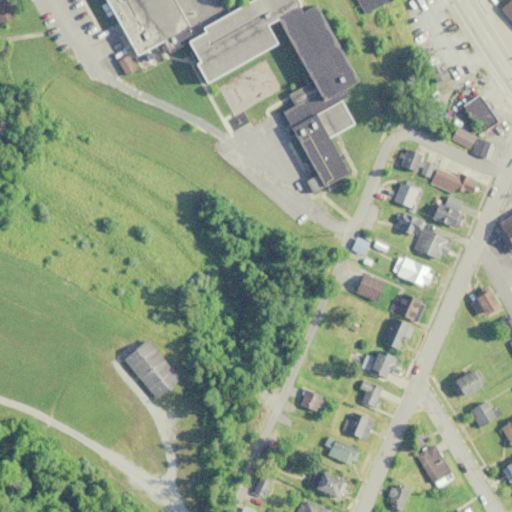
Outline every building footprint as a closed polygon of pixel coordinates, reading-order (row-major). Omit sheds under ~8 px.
[(0,0),(0,22),(18,11),(11,1),(10,0),(0,0)] [(104,0),(133,52),(168,33),(171,31),(221,4),(219,0),(104,0)] [(171,31),(198,80),(269,42),(259,22),(270,16),(311,92),(279,109),(319,183),(342,171),(322,135),(349,120),(335,94),(353,85),(308,2),(300,6),(292,10),(286,0),(228,0),(221,4),(171,31)] [(356,0),(384,0),(364,12),(356,0)] [(511,24),(496,7),(503,0),(511,0),(511,24)] [(452,103),(477,89),(499,126),(474,141),(452,103)] [(487,140),(452,129),(447,143),(483,155),(487,140)] [(414,172),(421,155),(402,148),(395,164),(414,172)] [(435,164),(473,181),(468,192),(456,187),(453,194),(427,183),(435,164)] [(389,200),(410,209),(418,190),(396,181),(389,200)] [(433,199),(425,215),(450,227),(460,206),(444,198),(442,203),(433,199)] [(490,223),(511,209),(511,250),(508,253),(490,223)] [(409,248),(437,261),(447,240),(419,227),(409,248)] [(387,271),(421,287),(428,271),(395,255),(387,271)] [(467,300),(479,318),(497,306),(485,288),(467,300)] [(410,322),(420,304),(397,292),(387,310),(410,322)] [(504,338),(511,333),(511,320),(509,315),(495,323),(504,338)] [(394,350),(406,325),(387,316),(375,341),(394,350)] [(117,358),(151,399),(176,379),(141,338),(117,358)] [(383,378),(391,357),(371,349),(368,357),(361,354),(356,367),(383,378)] [(480,383),(471,367),(445,381),(454,398),(480,383)] [(371,408),(379,387),(361,381),(353,401),(371,408)] [(317,395),(299,389),(294,404),(312,410),(317,395)] [(496,407),(485,408),(484,402),(468,405),(470,423),(497,419),(496,407)] [(369,421),(346,410),(337,429),(360,440),(369,421)] [(511,417),(495,427),(508,448),(511,446),(511,417)] [(353,454),(327,434),(317,446),(343,466),(353,454)] [(444,475),(434,443),(413,450),(424,482),(444,475)] [(511,480),(511,459),(497,469),(507,484),(511,480)] [(333,499),(341,482),(313,470),(306,487),(333,499)] [(328,511),(298,497),(292,510),(295,511),(328,511)] [(396,509),(398,500),(392,499),(390,507),(396,509)]
